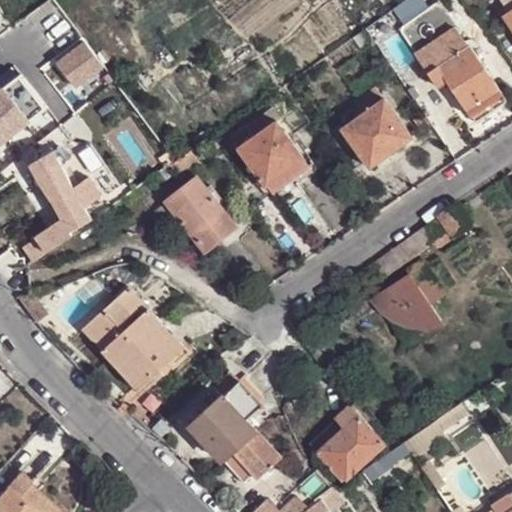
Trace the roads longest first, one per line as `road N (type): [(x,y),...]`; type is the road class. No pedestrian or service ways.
road 1 (residential): [(263,321),(511,149)]
road 2 (residential): [(156,476),(15,338),(0,294)]
